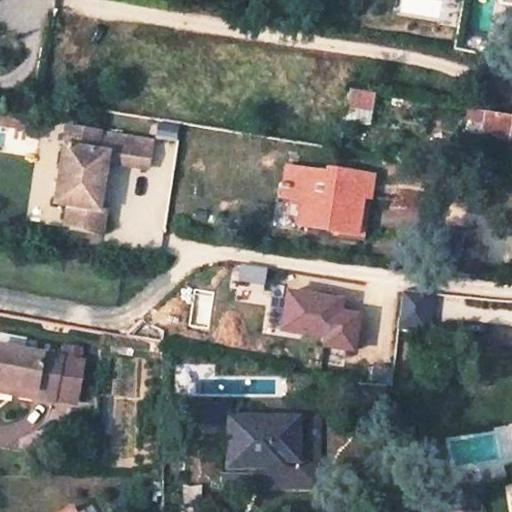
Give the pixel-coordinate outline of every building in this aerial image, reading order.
[(346,106),(370,109),(372,94),(348,90),(346,106)] [(511,117),(468,111),(466,122),(484,125),(483,137),(511,141),(511,117)] [(151,139),(66,126),(55,200),(87,205),(85,216),(104,218),(105,208),(99,207),(106,159),(147,165),(151,139)] [(355,173),(327,169),(327,173),(286,167),(283,183),(279,182),(278,187),(283,188),(281,201),(307,205),(306,213),(301,212),(299,225),(337,231),(356,234),(362,195),(352,194),(355,173)] [(364,241),(374,175),(355,173),(352,194),(362,195),(356,234),(337,231),(336,236),(364,241)] [(104,218),(85,216),(84,226),(102,229),(104,218)] [(345,312),(346,298),(286,290),(279,340),(359,351),(364,314),(345,312)] [(432,295),(403,291),(398,329),(427,333),(432,295)] [(0,384),(29,390),(28,399),(48,402),(49,400),(71,404),(78,362),(56,358),(0,347),(0,384)] [(0,393),(28,399),(29,390),(0,384),(0,393)] [(292,418),(224,417),(223,450),(217,450),(217,472),(249,472),(250,467),(264,467),(264,487),(313,487),(313,418),(292,418)] [(217,486),(264,487),(264,467),(250,467),(249,472),(217,472),(217,486)]
